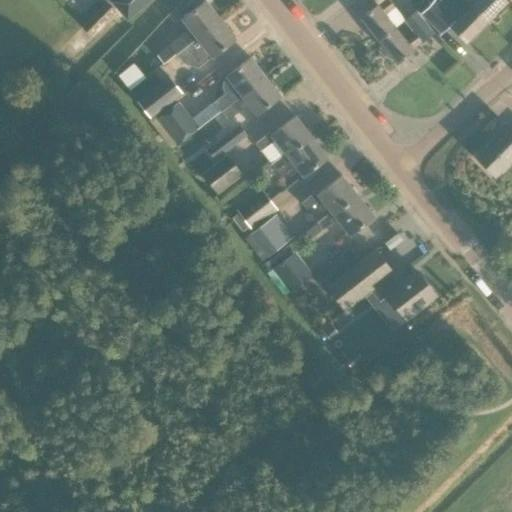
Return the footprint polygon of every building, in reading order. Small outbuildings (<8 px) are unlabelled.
[(148,0),(111,0),(119,8),(118,8),(128,19),(148,0)] [(170,45),(176,53),(220,18),(206,0),(205,0),(183,18),(191,28),(170,45)] [(361,17),(379,39),(393,28),(395,26),(386,14),(395,7),(390,0),(386,0),(379,6),(378,4),(361,17)] [(466,41),(487,20),(472,5),(471,6),(465,0),(456,0),(453,3),(449,0),(440,0),(439,1),(437,0),(435,0),(422,13),(442,35),(451,26),(466,41)] [(477,0),(472,5),(487,20),(507,1),(506,0),(477,0)] [(63,59),(116,7),(109,1),(57,53),(63,59)] [(395,26),(393,28),(379,39),(397,62),(414,49),(412,48),(422,41),(423,42),(435,33),(417,10),(405,20),(415,32),(406,40),(395,26)] [(220,18),(176,53),(183,62),(204,46),(212,56),(236,38),(220,18)] [(214,102),(220,109),(264,74),(251,57),(227,75),(235,86),(214,102)] [(264,74),(220,109),(228,120),(249,103),(257,114),(281,95),(264,74)] [(184,92),(170,75),(137,100),(151,117),(184,92)] [(164,130),(175,144),(197,127),(186,112),(164,130)] [(271,163),(272,164),(311,134),(296,115),(272,134),(271,131),(255,143),(261,150),(275,139),(285,152),(271,163)] [(511,131),(505,125),(495,135),(497,138),(477,157),(495,175),(511,157),(511,131)] [(245,137),(238,127),(217,143),(224,152),(245,137)] [(311,134),(272,164),(277,170),(291,159),(303,175),(328,156),(311,134)] [(202,173),(218,194),(244,175),(228,154),(202,173)] [(331,213),(333,215),(358,194),(342,174),(319,193),(317,190),(302,202),(307,209),(322,198),(332,211),(317,222),(318,223),(331,213)] [(237,209),(253,230),(279,210),(263,189),(237,209)] [(374,215),(358,194),(333,215),(331,213),(318,223),(323,229),(337,218),(350,234),(374,215)] [(287,242),(269,219),(245,238),(263,261),(287,242)] [(417,271),(400,285),(392,274),(393,273),(375,249),(328,286),(346,310),(371,290),(378,299),(386,292),(407,319),(437,295),(417,271)] [(314,273),(296,251),(273,269),(290,292),(314,273)] [(331,340),(340,334),(333,325),(325,331),(331,340)]
